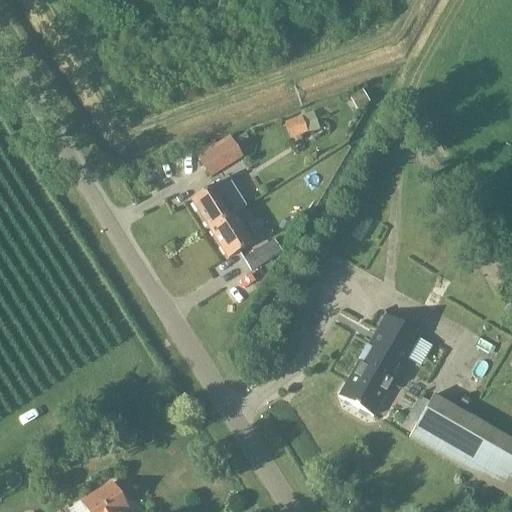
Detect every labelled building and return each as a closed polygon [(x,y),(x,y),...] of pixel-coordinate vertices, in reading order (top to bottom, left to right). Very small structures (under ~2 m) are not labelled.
[(289,141),(307,134),(300,117),(283,124),(289,141)] [(209,179),(242,158),(231,140),(198,160),(209,179)] [(232,215),(240,211),(245,208),(226,178),(191,200),(209,230),(232,215)] [(251,245),(232,215),(209,230),(228,259),(251,245)] [(243,260),(250,272),(281,253),(273,241),(243,260)] [(282,319),(287,310),(282,307),(277,316),(282,319)] [(384,316),(337,398),(372,417),(419,335),(384,316)] [(406,419),(416,424),(408,438),(511,497),(511,441),(432,396),(428,403),(417,397),(406,419)] [(125,511),(127,511),(111,485),(80,504),(85,511),(125,511)]
